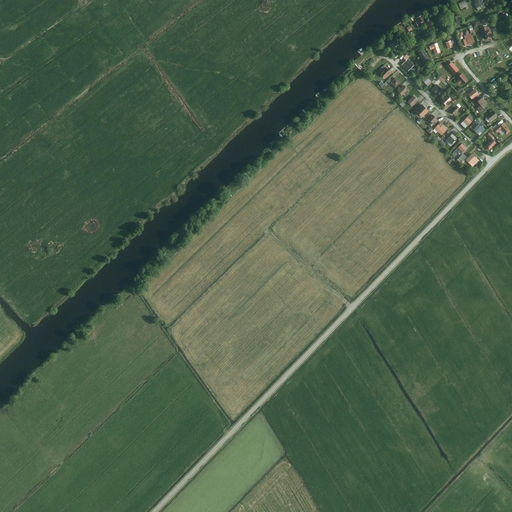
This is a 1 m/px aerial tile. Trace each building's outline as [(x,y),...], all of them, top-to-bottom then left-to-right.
[(477,4),(475,5),(477,8),(483,4),(481,0),(479,0),(476,2),(477,4)] [(465,1),(458,4),(461,9),(465,7),(466,9),(468,8),(465,1)] [(419,21),(417,23),(418,26),(425,23),(423,20),(424,19),(423,18),(422,18),(422,17),(421,16),(418,18),(418,19),(419,21)] [(438,26),(436,26),(438,31),(445,28),(443,23),(444,23),(442,19),(436,21),(438,26)] [(501,20),(495,22),(498,30),(499,30),(498,28),(503,27),(503,28),(504,28),(501,20)] [(486,27),(482,28),(485,39),(485,38),(491,37),(491,38),(491,37),(490,31),(487,32),(486,28),(486,27)] [(465,39),(463,40),(465,46),(470,44),(473,43),(471,34),(464,36),(465,39)] [(389,45),(388,46),(392,51),(396,47),(395,46),(397,44),(394,41),(391,43),(389,44),(389,45)] [(423,54),(421,56),(424,61),(429,58),(424,51),(422,52),(423,54)] [(407,60),(402,65),(408,71),(413,65),(407,60)] [(452,63),(448,66),(454,73),(458,70),(452,63)] [(386,68),(381,73),(384,76),(386,74),(388,76),(391,73),(386,68)] [(462,74),(458,77),(459,79),(462,82),(463,84),(467,80),(462,74)] [(426,77),(422,80),(426,84),(428,86),(433,81),(430,78),(429,78),(428,77),(427,78),(426,77)] [(446,81),(441,77),(436,83),(438,86),(442,82),(444,84),(446,81)] [(395,78),(391,83),(395,87),(400,83),(395,78)] [(437,85),(432,90),(437,95),(442,90),(437,85)] [(403,86),(398,91),(402,95),(407,90),(403,86)] [(475,90),(468,95),(472,99),(478,94),(475,90)] [(446,96),(441,101),(446,105),(452,99),(451,99),(453,96),(449,93),(447,95),(446,94),(445,95),(446,96)] [(413,96),(408,102),(412,106),(417,100),(413,96)] [(487,103),(482,97),(477,101),(482,107),(487,103)] [(422,105),(416,111),(417,112),(421,115),(422,117),(428,111),(422,105)] [(456,105),(449,111),(451,113),(452,112),(455,115),(460,110),(456,105)] [(493,112),(487,117),(490,120),(497,116),(493,112)] [(433,115),(429,119),(431,122),(429,124),(432,126),(434,124),(438,120),(433,115)] [(470,115),(464,121),(468,125),(474,119),(470,115)] [(498,125),(494,129),(497,133),(498,131),(501,129),(505,133),(506,134),(510,131),(503,123),(499,127),(498,125)] [(438,125),(435,129),(438,131),(441,135),(442,134),(447,129),(443,125),(442,126),(440,124),(439,126),(438,125)] [(479,124),(473,129),(477,133),(480,131),(482,133),(485,130),(479,124)] [(491,140),(486,145),(490,148),(496,143),(492,139),(494,137),(489,133),(487,136),(491,140)] [(452,134),(446,141),(447,142),(448,141),(451,144),(456,138),(452,134)] [(462,144),(452,154),(453,156),(458,151),(461,154),(466,148),(462,144)] [(468,158),(466,160),(470,164),(472,163),(474,165),(473,166),(478,160),(472,154),(468,158)]
